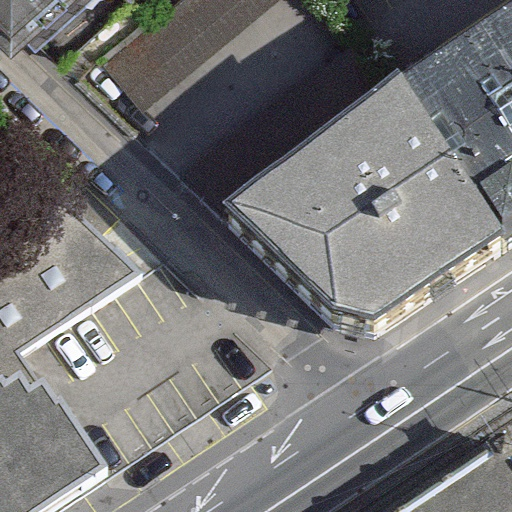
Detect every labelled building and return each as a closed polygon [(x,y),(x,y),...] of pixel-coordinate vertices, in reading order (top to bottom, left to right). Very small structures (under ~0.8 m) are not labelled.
[(0,0),(0,8),(22,35),(64,0),(0,0)] [(174,0),(111,48),(148,97),(277,0),(174,0)] [(511,21),(394,104),(500,257),(511,248),(511,21)] [(394,104),(231,225),(345,337),(378,340),(438,299),(500,257),(394,104)] [(0,410),(22,397),(5,380),(142,277),(69,222),(0,271),(0,410)] [(22,397),(0,410),(0,511),(96,511),(117,499),(58,407),(40,417),(22,397)] [(511,511),(511,461),(511,460),(431,511),(511,511)]
